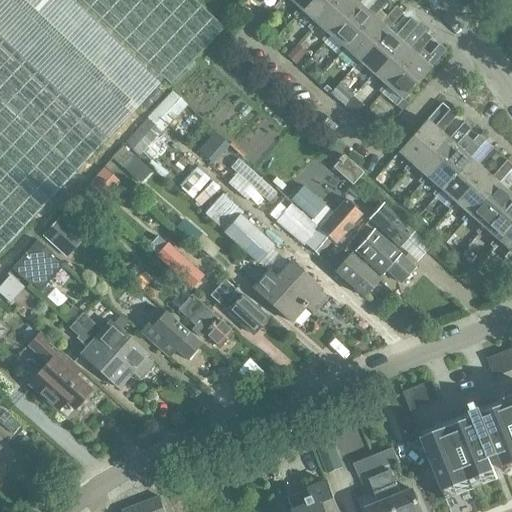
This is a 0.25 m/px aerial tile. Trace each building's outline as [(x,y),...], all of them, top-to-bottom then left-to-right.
[(194,0),(0,0),(0,252),(164,78),(171,85),(224,28),(194,0)] [(288,0),(301,11),(311,0),(288,0)] [(311,0),(301,11),(316,24),(337,0),(311,0)] [(337,0),(316,24),(330,37),(359,3),(362,0),(337,0)] [(359,3),(330,37),(344,49),(374,16),(388,0),(375,0),(367,10),(359,3)] [(277,11),(282,4),(278,1),(273,8),(277,11)] [(374,16),(344,49),(359,62),(388,29),(403,12),(395,6),(381,22),(374,16)] [(388,29),(359,62),(373,74),(402,41),(417,25),(410,18),(395,35),(388,29)] [(402,41),(373,74),(387,87),(417,54),(431,38),(424,32),(410,48),(402,41)] [(296,64),(307,52),(298,43),(287,55),(296,64)] [(417,54),(387,87),(402,100),(431,67),(446,50),(438,44),(424,60),(417,54)] [(316,81),(324,72),(314,63),(306,73),(316,81)] [(329,93),(333,89),(327,84),(324,88),(329,93)] [(162,130),(185,106),(172,93),(148,117),(162,130)] [(245,117),(252,110),(245,104),(239,112),(245,117)] [(412,165),(442,132),(456,116),(453,113),(449,109),(435,126),(432,124),(427,120),(427,119),(397,152),(398,153),(412,165)] [(162,130),(148,117),(124,144),(139,157),(162,130)] [(427,178),(456,145),(471,128),(468,126),(464,122),(449,139),(446,136),(442,132),(412,165),(427,178)] [(213,163),(230,145),(215,131),(198,150),(213,163)] [(441,191),(470,157),(485,141),(482,138),(478,135),(463,151),(461,149),(456,145),(427,178),(441,191)] [(455,204),(485,170),(499,154),(496,151),(492,147),(478,164),(475,162),(470,157),(441,191),(455,204)] [(132,179),(141,169),(133,161),(135,159),(128,152),(117,164),(132,179)] [(343,154),(341,157),(340,155),(336,160),(337,161),(332,167),(352,185),(363,173),(343,154)] [(229,167),(269,201),(277,191),(237,158),(229,167)] [(164,179),(170,172),(154,159),(149,166),(164,179)] [(470,216),(499,183),(511,168),(511,164),(507,160),(492,177),(490,174),(485,170),(455,204),(470,216)] [(193,198),(210,179),(198,168),(181,188),(193,198)] [(201,206),(220,187),(215,181),(205,190),(195,200),(201,206)] [(484,229),(511,197),(511,183),(507,189),(504,187),(499,183),(470,216),(484,229)] [(305,193),(296,203),(314,218),(322,225),(331,216),(305,193)] [(242,211),(223,194),(205,213),(224,230),(242,211)] [(498,242),(511,225),(511,197),(484,229),(498,242)] [(345,199),(331,216),(322,225),(319,229),(332,240),(332,239),(336,243),(362,214),(345,199)] [(304,246),(319,227),(291,203),(275,222),(304,246)] [(413,232),(383,205),(370,219),(399,246),(413,232)] [(258,262),(268,271),(275,277),(288,262),(271,248),(274,245),(240,214),(224,232),(258,263),(258,262)] [(83,238),(72,228),(59,216),(43,236),(67,257),(83,238)] [(212,258),(220,248),(192,224),(189,227),(181,221),(176,227),(212,258)] [(511,225),(498,242),(511,254),(511,253),(511,225)] [(332,240),(319,229),(323,232),(309,248),(318,256),(332,240)] [(400,284),(415,267),(373,230),(355,251),(382,275),(386,271),(400,284)] [(62,266),(53,259),(56,257),(37,240),(12,269),(13,269),(30,285),(32,283),(40,290),(62,266)] [(155,255),(168,267),(189,286),(201,273),(180,254),(178,255),(165,243),(155,255)] [(362,298),(377,281),(350,255),(334,272),(362,298)] [(290,261),(288,262),(275,277),(312,311),(325,297),(318,290),(319,288),(290,261)] [(144,291),(154,280),(143,270),(141,272),(133,265),(127,272),(134,279),(133,281),(144,291)] [(275,277),(268,271),(252,288),(289,321),(303,306),(311,313),(312,311),(275,277)] [(0,293),(11,303),(25,287),(11,274),(0,286),(0,293)] [(251,336),(266,318),(234,289),(218,307),(251,336)] [(200,338),(204,333),(219,348),(234,332),(217,317),(216,318),(191,295),(178,310),(196,326),(192,331),(200,338)] [(187,361),(202,344),(165,311),(158,318),(155,315),(140,332),(161,350),(167,343),(187,361)] [(83,313),(76,321),(85,329),(95,338),(94,339),(131,373),(132,372),(139,379),(140,379),(153,364),(145,358),(148,355),(110,321),(102,330),(83,313)] [(115,322),(122,329),(129,321),(121,314),(115,322)] [(81,369),(39,331),(39,332),(36,329),(26,341),(29,344),(27,346),(47,364),(29,385),(58,410),(66,401),(75,410),(91,391),(75,376),(81,369)] [(131,373),(94,339),(79,356),(117,389),(131,373)] [(511,370),(511,348),(487,357),(495,377),(511,370)] [(270,378),(249,358),(237,371),(258,390),(270,378)] [(229,388),(230,367),(218,367),(217,388),(229,388)] [(411,411),(440,399),(432,380),(403,391),(411,411)] [(511,396),(505,399),(508,405),(507,405),(507,406),(484,415),(483,415),(483,414),(487,426),(478,429),(474,418),(473,418),(473,419),(473,420),(450,429),(449,428),(448,428),(447,428),(448,429),(447,429),(447,430),(424,439),(423,439),(422,439),(422,438),(446,501),(447,500),(443,490),(455,485),(459,495),(474,489),(470,480),(480,476),(484,485),(498,479),(490,459),(499,455),(505,471),(511,468),(511,396)] [(0,422),(13,435),(22,425),(6,411),(0,417),(0,422)] [(328,474),(345,467),(332,437),(316,444),(328,474)] [(379,471),(400,462),(395,450),(373,458),(379,471)] [(379,471),(373,458),(354,466),(359,478),(379,471)] [(393,472),(381,477),(394,511),(420,511),(412,491),(402,495),(393,472)] [(369,511),(394,511),(381,477),(370,481),(379,505),(368,509),(369,511)] [(146,498),(160,491),(155,482),(141,489),(146,498)] [(337,511),(326,484),(289,500),(293,511),(337,511)] [(165,511),(159,496),(122,510),(122,511),(165,511)]
